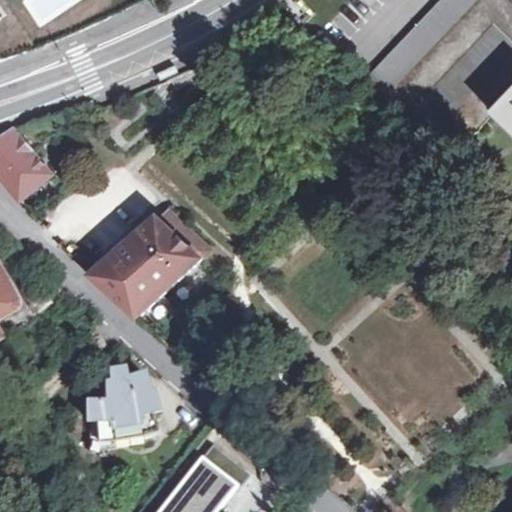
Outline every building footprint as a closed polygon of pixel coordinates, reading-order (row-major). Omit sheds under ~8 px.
[(511,0),(440,0),(436,5),(361,84),(393,114),(446,165),(500,108),(511,120),(511,0)] [(196,54),(204,67),(221,57),(214,44),(196,54)] [(173,67),(155,76),(158,82),(176,73),(173,67)] [(0,144),(0,145),(0,187),(16,203),(53,172),(17,128),(0,142),(0,144)] [(157,218),(93,276),(138,318),(213,250),(170,209),(159,220),(157,218)] [(0,343),(3,342),(5,344),(36,327),(35,322),(35,320),(33,317),(29,318),(25,311),(25,307),(25,304),(22,302),(20,302),(0,268),(0,343)] [(128,380),(128,379),(128,378),(127,377),(126,376),(125,376),(125,375),(124,375),(123,375),(123,374),(122,374),(121,374),(120,374),(119,374),(119,375),(118,375),(117,375),(116,376),(115,376),(115,377),(114,378),(114,379),(113,380),(113,381),(113,382),(113,383),(113,384),(108,385),(111,405),(89,407),(91,427),(98,426),(100,445),(120,443),(149,438),(160,434),(154,416),(162,415),(157,396),(151,397),(147,377),(129,382),(129,381),(128,380)] [(219,511),(239,489),(204,460),(161,511),(219,511)]
